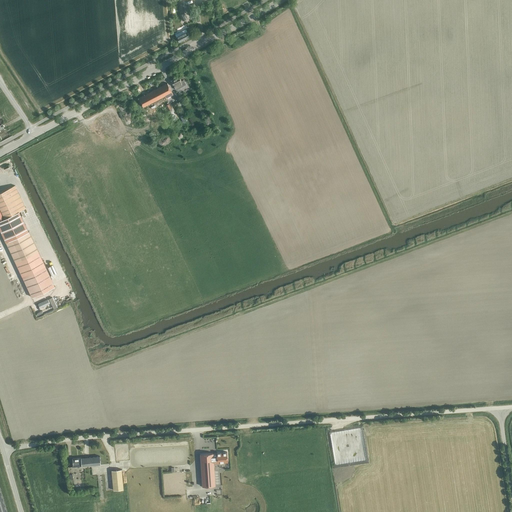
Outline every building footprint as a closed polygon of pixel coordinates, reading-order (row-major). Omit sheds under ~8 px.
[(175,35),(179,42),(190,37),(186,29),(175,35)] [(179,76),(171,81),(175,88),(183,83),(179,76)] [(167,83),(139,98),(143,107),(165,96),(166,98),(173,95),(167,83)] [(177,118),(169,103),(166,105),(173,120),(177,118)] [(150,122),(158,137),(161,135),(154,121),(150,122)] [(0,219),(5,218),(19,211),(25,208),(15,185),(0,192),(0,219)] [(0,219),(0,228),(6,242),(29,231),(22,216),(20,213),(19,211),(5,218),(0,219)] [(29,231),(6,242),(16,263),(32,297),(55,286),(39,252),(29,231)] [(228,462),(227,452),(216,453),(213,453),(200,454),(202,486),(215,485),(214,463),(228,462)] [(72,458),(73,467),(73,466),(101,464),(100,456),(81,458),(81,457),(72,458)] [(121,469),(111,470),(112,471),(113,490),(123,489),(121,469)]
